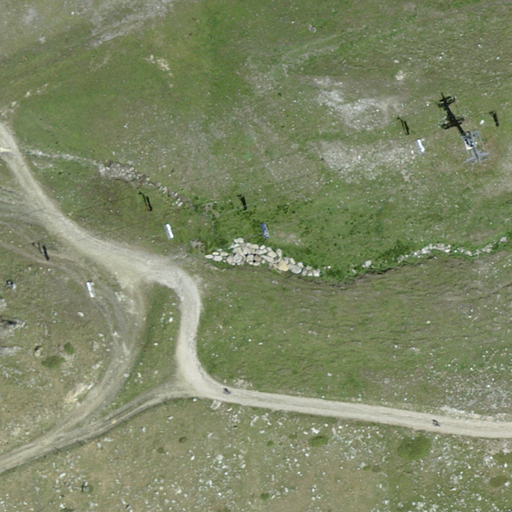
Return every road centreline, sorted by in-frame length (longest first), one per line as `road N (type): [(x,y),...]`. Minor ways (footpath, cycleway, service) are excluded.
road 1 (track): [(511,429),(212,391),(187,363),(190,300),(180,281),(95,246),(55,219),(0,132)]
road 2 (track): [(107,251),(137,299),(131,349),(94,401),(41,448)]
road 3 (track): [(0,465),(157,394),(207,387)]
